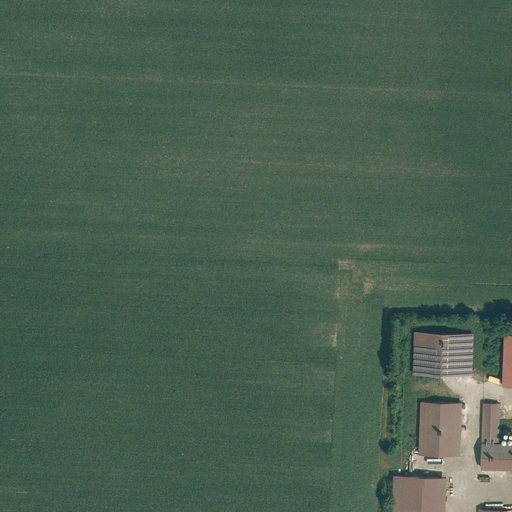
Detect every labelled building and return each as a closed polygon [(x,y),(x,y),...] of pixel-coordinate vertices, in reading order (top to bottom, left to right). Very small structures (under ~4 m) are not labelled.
[(471,330),(413,329),(412,371),(470,373),(471,330)] [(511,331),(503,332),(500,382),(511,382),(511,331)] [(461,401),(419,399),(418,451),(459,452),(461,401)] [(481,441),(498,442),(499,402),(482,401),(481,441)] [(481,441),(480,467),(511,467),(511,441),(498,442),(481,441)] [(441,511),(442,475),(392,474),(390,511),(441,511)]
